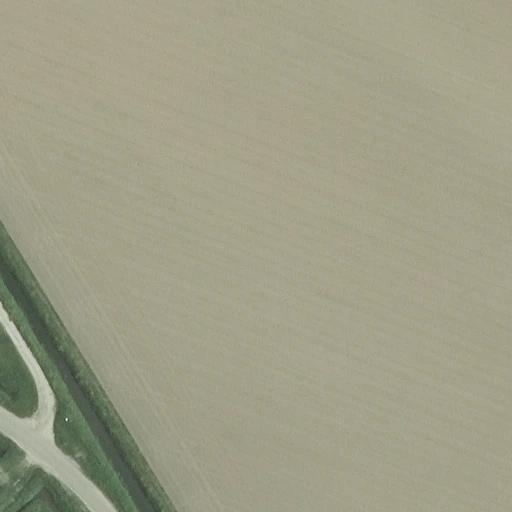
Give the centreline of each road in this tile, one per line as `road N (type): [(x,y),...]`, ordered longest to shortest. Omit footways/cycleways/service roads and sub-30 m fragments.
road 1 (track): [(0,315),(51,399),(30,448)]
road 2 (unclassified): [(94,511),(0,426)]
